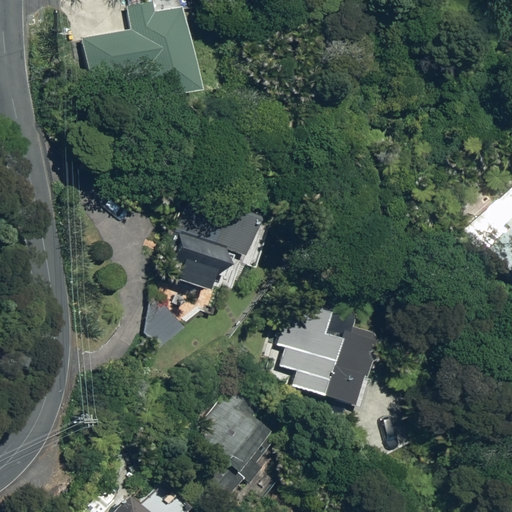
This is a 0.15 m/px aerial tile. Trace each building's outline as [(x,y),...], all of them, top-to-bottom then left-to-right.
[(150,14),(148,4),(121,8),(126,33),(77,41),(84,85),(143,75),(147,101),(188,95),(175,10),(150,14)] [(511,294),(511,186),(461,223),(511,295),(511,294)] [(176,200),(164,234),(170,236),(161,262),(172,266),(166,282),(197,294),(203,278),(206,280),(216,253),(234,259),(246,224),(176,200)] [(139,337),(150,351),(176,329),(143,288),(139,337)] [(280,388),(343,410),(344,407),(352,410),(360,388),(351,384),(353,379),(358,381),(372,339),(318,319),(319,317),(285,304),(269,348),(277,351),(274,359),(282,363),(279,372),(285,374),(280,388)] [(194,476),(221,498),(236,479),(243,484),(255,469),(248,463),(268,438),(245,420),(257,403),(231,382),(186,439),(208,457),(194,476)] [(103,480),(126,482),(127,465),(105,463),(103,480)] [(274,511),(305,511),(288,497),(274,511)] [(133,511),(123,501),(111,511),(133,511)]
